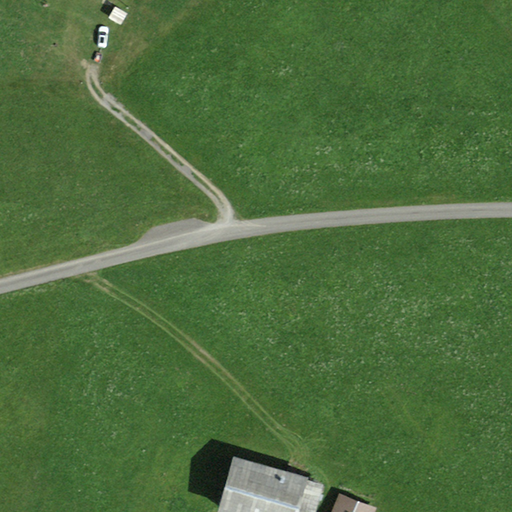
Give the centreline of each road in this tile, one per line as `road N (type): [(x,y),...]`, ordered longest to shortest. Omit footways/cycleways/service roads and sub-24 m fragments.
road 1 (unclassified): [(0,289),(185,240),(344,219),(511,213)]
road 2 (track): [(243,233),(210,191),(99,91),(96,50)]
